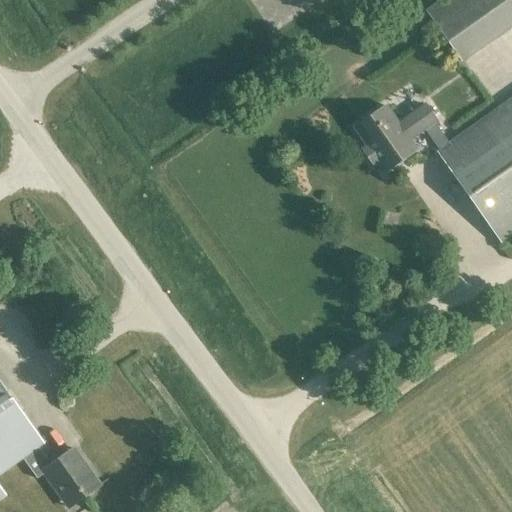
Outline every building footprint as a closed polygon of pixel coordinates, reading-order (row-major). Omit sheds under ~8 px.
[(511,0),(442,0),(427,11),(462,62),(511,26),(511,0)] [(511,99),(449,144),(439,151),(438,152),(502,243),(511,235),(511,99)] [(439,151),(449,144),(435,123),(437,122),(425,105),(398,124),(386,107),(374,115),(373,113),(365,119),(366,121),(354,129),(366,146),(362,149),(374,166),(378,163),(385,172),(417,150),(410,140),(424,130),(439,151)] [(0,475),(22,459),(38,448),(44,444),(0,383),(0,500),(7,495),(0,485),(0,475)] [(48,461),(38,448),(22,459),(37,479),(44,474),(69,508),(100,486),(74,449),(59,460),(56,455),(48,461)]
